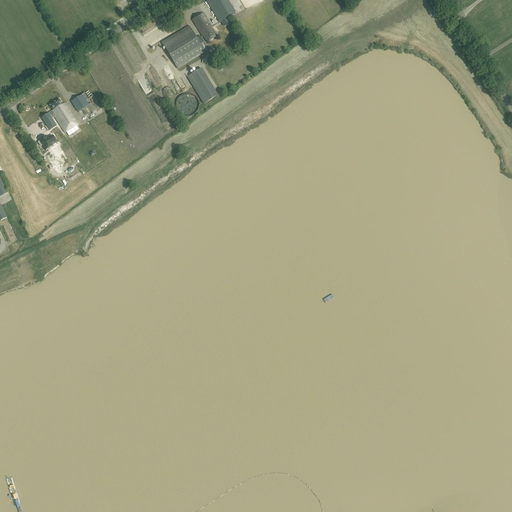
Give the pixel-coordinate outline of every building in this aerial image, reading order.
[(205,0),(220,23),(235,13),(227,0),(205,0)] [(205,41),(215,36),(202,12),(190,19),(200,36),(201,35),(205,41)] [(162,43),(166,50),(178,70),(209,51),(200,36),(196,38),(189,26),(162,43)] [(133,68),(139,64),(135,59),(129,62),(133,68)] [(168,75),(163,65),(158,68),(163,78),(168,75)] [(142,74),(143,76),(146,74),(146,73),(148,72),(146,66),(134,70),(137,76),(142,74)] [(198,71),(188,77),(204,104),(214,98),(198,71)] [(149,91),(152,100),(157,98),(153,89),(149,91)] [(78,112),(93,102),(86,92),(71,102),(78,112)] [(199,106),(199,105),(199,104),(199,103),(198,102),(198,101),(198,100),(197,99),(197,98),(196,97),(195,97),(194,96),(193,95),(192,95),(191,94),(190,94),(189,94),(188,94),(187,94),(186,94),(184,94),(183,95),(182,95),(181,95),(180,96),(179,97),(179,98),(178,99),(177,100),(177,101),(176,102),(176,103),(176,104),(176,105),(176,107),(176,108),(177,109),(177,110),(177,111),(178,112),(179,114),(180,114),(181,115),(182,116),(183,116),(184,116),(185,117),(186,117),(187,117),(189,117),(190,116),(191,116),(192,116),(193,115),(194,115),(195,114),(196,113),(196,112),(197,112),(198,111),(198,110),(198,109),(199,108),(199,106)] [(50,106),(53,111),(49,114),(52,119),(55,117),(65,133),(78,125),(64,104),(63,105),(59,100),(50,106)] [(52,119),(49,114),(41,118),(49,131),(57,126),(52,119)] [(42,146),(46,151),(53,147),(52,146),(57,143),(52,136),(48,139),(46,137),(39,141),(40,142),(38,143),(41,147),(42,146)] [(0,175),(0,196),(9,192),(0,175)]
